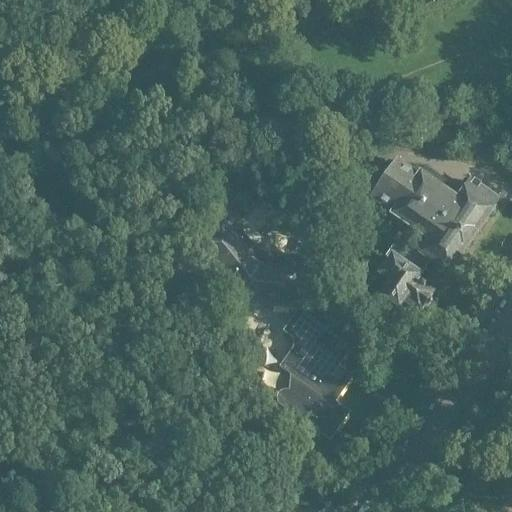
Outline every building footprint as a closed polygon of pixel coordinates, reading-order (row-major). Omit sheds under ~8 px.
[(497,201),(470,183),(469,185),(464,182),(453,198),(419,175),(418,177),(397,162),(370,201),(391,215),(390,217),(419,237),(405,258),(392,249),(386,258),(391,262),(381,278),(391,285),(381,299),(398,311),(403,303),(418,314),(420,311),(426,310),(430,304),(429,298),(431,296),(416,285),(419,280),(409,273),(421,256),(447,274),(447,275),(448,276),(449,274),(462,254),(463,253),(477,233),(478,232),(491,212),(492,212),(492,211),(491,210),(497,201)] [(347,226),(340,222),(334,235),(342,238),(347,226)] [(292,308),(296,309),(296,314),(282,333),(293,341),(292,350),(279,369),(290,377),(288,392),(286,392),(281,393),(277,396),(276,400),(277,405),(280,408),(329,443),(330,442),(328,441),(346,415),(332,405),(350,379),(335,369),(353,343),(305,309),(308,278),(305,274),(308,271),(308,266),(306,262),(302,261),(287,259),(287,258),(262,256),(261,257),(247,255),(257,247),(238,223),(227,232),(226,231),(220,230),(204,243),(204,249),(206,252),(224,274),(224,273),(227,276),(226,277),(236,289),(234,303),(239,303),(242,307),(258,308),(261,305),(270,306),(273,310),(289,311),(292,308)] [(412,238),(400,230),(393,242),(404,250),(412,238)] [(315,291),(322,292),(331,293),(332,281),(317,280),(315,291)]
